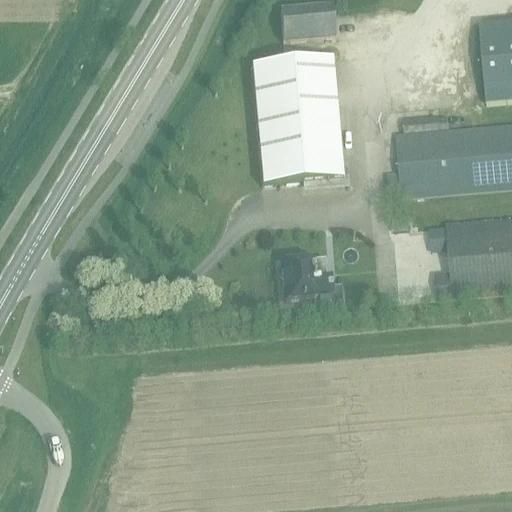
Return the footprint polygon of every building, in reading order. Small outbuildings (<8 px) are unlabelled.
[(282,47),(302,45),(335,42),(332,10),(280,15),(282,47)] [(511,25),(479,28),(486,108),(511,105),(511,25)] [(332,63),(251,70),(262,191),(343,184),(332,63)] [(448,119),(438,120),(439,132),(449,131),(448,119)] [(511,129),(396,140),(400,177),(388,178),(390,202),(511,191),(511,129)] [(511,222),(446,228),(446,233),(438,234),(439,249),(448,248),(450,276),(435,278),(437,306),(511,298),(511,222)] [(406,270),(425,266),(423,256),(404,259),(406,270)] [(281,270),(278,273),(279,280),(282,282),(284,305),(286,305),(315,302),(316,311),(333,310),(330,279),(326,280),(324,265),(324,262),(281,266),(281,270)]
